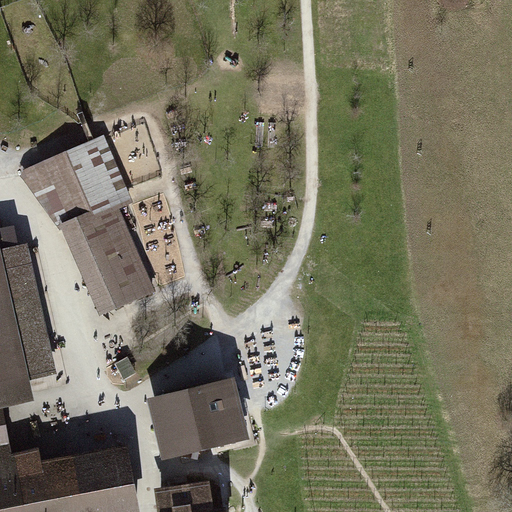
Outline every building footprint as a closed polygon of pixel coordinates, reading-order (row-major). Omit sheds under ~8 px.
[(58,224),(98,313),(155,287),(118,206),(133,199),(126,185),(103,132),(17,170),(58,224)] [(0,445),(11,443),(4,407),(33,400),(29,380),(55,374),(28,247),(0,252),(0,445)] [(244,336),(262,395),(291,386),(272,327),(244,336)] [(231,383),(145,403),(157,455),(160,455),(243,435),(231,383)] [(0,511),(131,511),(118,447),(44,463),(41,448),(13,454),(12,449),(11,443),(0,445),(0,511)] [(161,511),(212,511),(209,485),(159,492),(161,511)]
